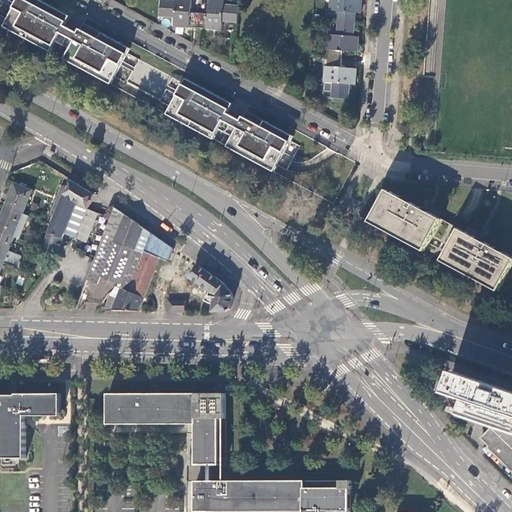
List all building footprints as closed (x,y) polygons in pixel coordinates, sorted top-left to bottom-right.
[(42,0),(19,0),(5,26),(52,52),(62,33),(76,40),(66,59),(112,84),(131,48),(85,23),(79,33),(66,25),(72,16),(42,0)] [(175,26),(199,28),(200,13),(192,13),(192,0),(176,0),(177,2),(162,0),(161,16),(175,17),(175,26)] [(238,22),(239,6),(225,5),(225,0),(224,0),(209,0),(209,14),(200,13),(199,28),(223,30),(224,21),(238,22)] [(332,0),(331,11),(340,12),(340,21),(355,22),(356,13),(361,14),(362,0),(332,0)] [(511,0),(487,0),(482,99),(511,101),(511,0)] [(354,37),(355,22),(340,21),(338,36),(329,35),(327,59),(343,60),(343,51),(358,53),(360,37),(354,37)] [(343,60),(327,59),(326,83),(335,84),(334,93),(334,98),(349,100),(350,85),(356,86),(357,70),(342,68),(343,60)] [(233,103),(187,79),(168,115),(214,139),(219,129),(234,136),(228,147),(274,171),(292,135),(246,111),(241,120),(228,114),(233,103)] [(335,84),(326,83),(325,92),(334,93),(335,84)] [(57,254),(63,235),(88,242),(96,211),(87,209),(93,189),(61,180),(42,250),(57,254)] [(6,206),(24,213),(33,190),(15,183),(13,191),(6,206)] [(502,289),(511,269),(511,255),(490,244),(478,237),(481,232),(469,225),(466,231),(441,217),(444,212),(433,206),(430,211),(411,201),(389,190),(372,221),(493,284),(492,286),(500,291),(502,289)] [(19,228),(24,213),(6,206),(3,215),(0,222),(0,230),(15,236),(19,228)] [(26,231),(31,216),(24,213),(19,228),(26,231)] [(94,223),(103,226),(107,218),(98,214),(94,223)] [(81,297),(138,316),(158,258),(168,261),(176,238),(108,215),(81,297)] [(0,257),(6,260),(15,236),(0,230),(0,257)] [(511,294),(511,269),(502,289),(511,294)] [(224,282),(220,280),(211,291),(205,299),(210,302),(214,304),(213,311),(228,311),(231,309),(234,299),(235,297),(233,293),(228,286),(224,282)] [(184,313),(184,301),(166,300),(165,312),(184,313)] [(511,390),(457,372),(455,378),(450,393),(467,399),(511,413),(511,390)] [(61,394),(0,394),(0,416),(1,417),(4,420),(4,459),(27,459),(26,416),(61,416),(61,394)] [(212,394),(109,394),(108,425),(196,424),(195,434),(196,448),(190,449),(190,458),(196,458),(196,465),(209,465),(209,481),(196,481),(187,481),(186,511),(201,511),(215,511),(214,511),(351,511),(351,489),(352,489),(352,481),(219,481),(219,465),(226,466),(225,419),(226,419),(226,406),(219,406),(219,394),(212,394)] [(511,413),(467,399),(461,414),(511,431),(511,413)] [(511,432),(494,426),(486,435),(482,438),(490,446),(488,447),(489,449),(492,451),(509,468),(511,471),(511,470),(511,432)]
